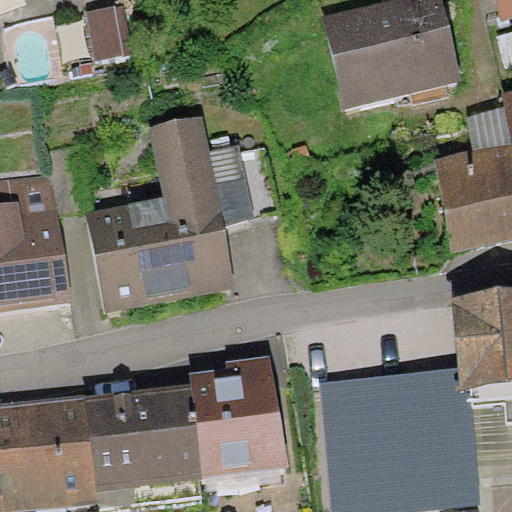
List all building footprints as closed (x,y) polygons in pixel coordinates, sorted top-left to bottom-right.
[(346,0),(295,0),(319,25),(346,0)] [(511,0),(495,0),(506,44),(511,42),(511,0)] [(445,13),(321,38),(343,141),(467,115),(445,13)] [(480,178),(436,186),(455,287),(511,276),(511,115),(505,117),(508,134),(473,140),(480,178)] [(163,225),(87,239),(106,338),(240,313),(229,255),(254,250),(251,237),(274,233),(261,162),(201,173),(194,138),(148,147),(163,225)] [(0,344),(56,336),(52,303),(69,301),(59,232),(88,228),(78,158),(40,164),(43,190),(0,196),(0,344)] [(472,391),(477,441),(511,441),(511,323),(466,328),(472,391)] [(320,386),(332,511),(435,511),(475,508),(462,373),(320,386)] [(193,412),(209,511),(232,511),(294,501),(277,398),(193,412)] [(87,431),(99,511),(209,511),(193,412),(87,431)] [(85,416),(0,428),(0,511),(99,511),(87,431),(85,416)]
